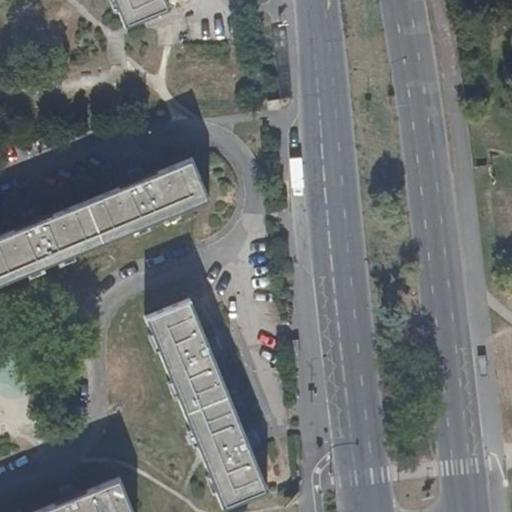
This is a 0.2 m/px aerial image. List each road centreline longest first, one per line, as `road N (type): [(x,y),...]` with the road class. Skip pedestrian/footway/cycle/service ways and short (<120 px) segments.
road 1 (primary): [(467,511),(401,0)]
road 2 (primary): [(314,0),(367,511)]
road 3 (residential): [(0,180),(85,146),(191,133)]
